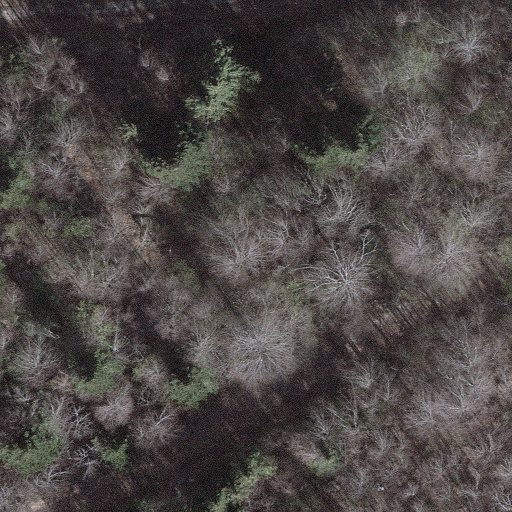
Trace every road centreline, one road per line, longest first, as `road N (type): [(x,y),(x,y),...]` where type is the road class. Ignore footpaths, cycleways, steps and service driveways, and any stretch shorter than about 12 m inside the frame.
road 1 (track): [(511,261),(119,481),(47,511)]
road 2 (track): [(240,0),(0,16)]
